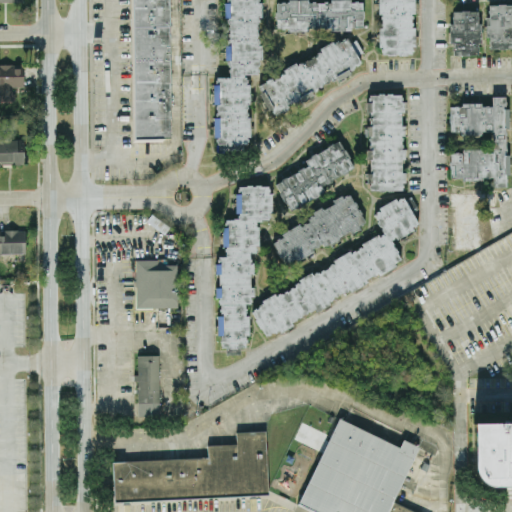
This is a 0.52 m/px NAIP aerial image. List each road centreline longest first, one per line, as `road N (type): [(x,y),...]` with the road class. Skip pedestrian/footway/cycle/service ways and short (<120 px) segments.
road 1 (secondary): [(44,0),(51,511)]
road 2 (secondary): [(81,511),(78,0)]
road 3 (residential): [(133,197),(0,199)]
road 4 (residential): [(184,174),(162,190),(165,206),(179,216),(195,212),(204,195),(184,174)]
